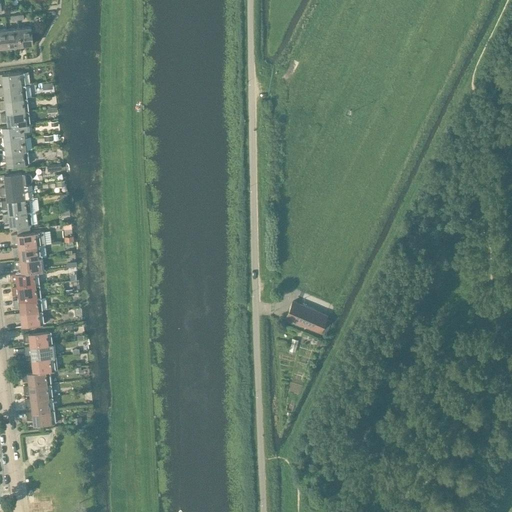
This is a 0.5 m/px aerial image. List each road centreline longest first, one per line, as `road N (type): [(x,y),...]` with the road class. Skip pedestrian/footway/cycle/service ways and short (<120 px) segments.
road 1 (unclassified): [(262,511),(249,0)]
road 2 (residential): [(15,511),(0,371)]
